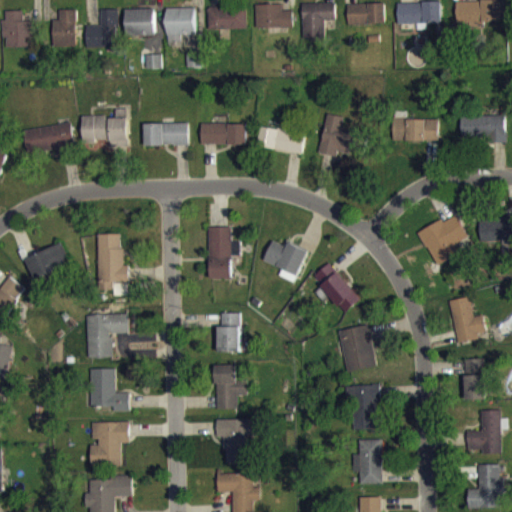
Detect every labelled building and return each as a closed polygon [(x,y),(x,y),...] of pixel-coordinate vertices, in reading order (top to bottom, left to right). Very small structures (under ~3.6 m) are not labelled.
[(501,9),(458,10),(458,32),(501,31),(501,9)] [(400,33),(442,32),(442,11),(399,11),(400,33)] [(337,12),(304,13),(305,51),(326,50),(325,30),(337,29),(337,12)] [(350,33),(387,33),(387,12),(349,13),(350,33)] [(258,37),(295,36),(295,20),(284,20),(284,13),(257,14),(258,37)] [(248,37),(248,15),(209,16),(210,38),(248,37)] [(198,43),(197,17),(168,17),(169,52),(182,51),(182,44),(198,43)] [(88,35),(88,57),(120,56),(119,18),(102,19),(102,34),(88,35)] [(127,18),(128,45),(157,44),(156,18),(127,18)] [(55,56),(78,55),(77,19),(60,19),(61,29),(55,29),(55,56)] [(8,57),(34,56),(33,30),(25,30),(25,20),(7,20),(7,29),(3,29),(4,48),(8,48),(8,57)] [(188,77),(204,77),(203,62),(188,63),(188,77)] [(147,64),(148,78),(164,77),(163,63),(147,64)] [(130,156),(129,118),(117,118),(117,125),(84,126),(85,152),(97,152),(97,149),(117,149),(117,156),(130,156)] [(321,162),(339,166),(340,160),(359,164),(364,141),(343,137),(346,126),(329,123),(321,162)] [(463,150),(509,149),(508,124),(463,125),(463,150)] [(441,129),(395,128),(394,150),(440,151),(441,129)] [(73,132),(26,139),(29,163),(77,157),(73,132)] [(146,155),(190,154),(190,132),(145,133),(146,155)] [(249,153),(248,132),(202,133),(203,154),(249,153)] [(304,162),(307,141),(263,136),(260,156),(304,162)] [(0,185),(2,186),(9,162),(0,159),(0,185)] [(421,240),(437,274),(464,262),(460,252),(470,247),(459,224),(445,231),(444,229),(421,240)] [(511,226),(481,228),(482,251),(511,249),(511,226)] [(211,266),(242,266),(241,251),(233,251),(233,236),(210,237),(211,266)] [(100,244),(101,300),(116,300),(116,305),(131,304),(131,274),(124,274),(124,243),(100,244)] [(266,270),(284,278),(281,285),(296,292),(311,261),(290,251),(288,256),(275,250),(266,270)] [(37,289),(73,272),(63,251),(28,269),(37,289)] [(233,288),(233,267),(211,268),(212,289),(233,288)] [(315,286),(348,322),(363,308),(330,272),(315,286)] [(0,329),(3,332),(27,297),(9,285),(0,298),(0,329)] [(460,353),(481,348),(480,343),(488,341),(485,324),(476,326),(471,306),(451,310),(460,353)] [(221,361),(241,361),(242,323),(221,322),(221,361)] [(114,367),(113,343),(130,342),(130,323),(88,324),(89,368),(114,367)] [(377,377),(372,335),(342,339),(347,380),(377,377)] [(0,380),(5,382),(11,355),(1,353),(3,345),(0,344),(0,380)] [(466,369),(468,409),(488,409),(487,368),(466,369)] [(218,419),(239,418),(239,405),(249,404),(249,389),(239,390),(239,374),(217,374),(218,419)] [(131,421),(131,402),(117,402),(117,378),(93,378),(93,416),(116,416),(116,421),(131,421)] [(469,459),(484,459),(484,463),(504,463),(503,438),(510,438),(509,428),(502,428),(502,420),(483,420),(483,440),(469,440),(469,459)] [(218,428),(218,446),(226,446),(226,473),(250,473),(249,446),(259,446),(259,428),(218,428)] [(93,432),(94,448),(100,448),(100,454),(92,455),(93,476),(123,475),(122,452),(131,452),(131,431),(93,432)] [(384,493),(383,448),(361,449),(362,464),(355,464),(355,481),(362,480),(362,494),(384,493)] [(470,511),(502,511),(502,502),(505,502),(504,473),(480,474),(480,498),(469,498),(470,511)] [(254,482),(219,483),(219,501),(234,501),(233,511),(255,511),(255,510),(262,510),(261,497),(255,497),(254,482)] [(116,511),(116,506),(134,505),(134,486),(91,487),(92,502),(87,502),(87,511),(116,511)]
